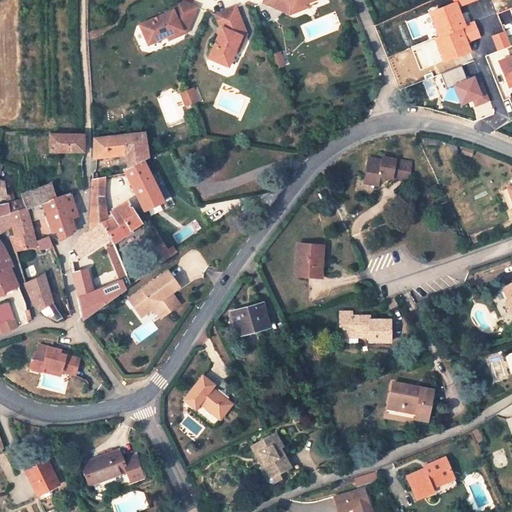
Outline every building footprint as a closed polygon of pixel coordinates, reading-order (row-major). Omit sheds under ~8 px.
[(187,32),(197,7),(180,0),(176,0),(174,11),(175,13),(170,15),(169,12),(140,24),(148,43),(167,36),(182,30),(187,32)] [(264,0),(264,2),(291,13),(293,7),(307,3),(313,0),(264,0)] [(452,0),(453,2),(428,12),(438,37),(466,25),(459,7),(476,0),(452,0)] [(293,7),(291,13),(308,7),(307,3),(293,7)] [(247,34),(236,6),(216,14),(221,27),(224,28),(223,33),(220,32),(209,57),(230,66),(236,50),(242,36),(247,34)] [(438,37),(433,38),(443,63),(471,51),(468,43),(481,38),(475,22),(466,25),(438,37)] [(182,30),(167,36),(168,39),(187,32),(182,30)] [(239,52),(247,34),(242,36),(236,50),(239,52)] [(279,68),(286,65),(281,52),(274,54),(279,68)] [(511,56),(497,62),(508,87),(511,85),(511,56)] [(467,79),(461,67),(442,75),(448,87),(454,85),(462,105),(473,101),(476,107),(490,101),(485,88),(481,90),(475,76),(467,79)] [(192,88),(181,92),(186,104),(197,100),(192,88)] [(93,157),(127,154),(128,167),(143,161),(148,158),(144,133),(94,139),(93,157)] [(50,135),(50,152),(83,152),(83,135),(50,135)] [(383,160),(369,158),(365,182),(380,185),(382,175),(409,180),(412,161),(384,157),(383,160)] [(124,171),(143,211),(153,207),(163,202),(143,161),(128,167),(122,169),(124,171)] [(101,223),(108,220),(104,197),(105,177),(105,176),(92,178),(91,204),(91,229),(101,223)] [(54,198),(51,184),(32,191),(36,204),(42,202),(54,198)] [(36,204),(32,191),(21,194),(22,199),(25,208),(29,207),(36,204)] [(57,231),(57,232),(59,239),(68,236),(70,235),(70,234),(69,231),(74,228),(71,218),(76,215),(69,195),(54,198),(42,202),(47,215),(50,224),(52,223),(54,230),(54,231),(56,231),(57,231)] [(41,262),(44,262),(37,241),(25,208),(22,199),(0,203),(0,232),(0,234),(13,226),(15,235),(10,236),(18,261),(41,262)] [(33,219),(47,215),(42,202),(36,204),(29,207),(33,219)] [(140,222),(127,202),(110,213),(113,218),(108,220),(101,223),(91,229),(78,238),(74,247),(78,256),(79,257),(83,255),(112,236),(115,241),(127,234),(123,229),(130,224),(132,228),(140,222)] [(163,202),(153,207),(155,212),(167,207),(166,205),(165,205),(163,202)] [(123,229),(127,234),(133,230),(132,228),(130,224),(123,229)] [(44,262),(50,262),(58,258),(49,242),(48,237),(37,241),(44,262)] [(323,245),(299,243),(297,274),(308,275),(309,273),(321,274),(323,245)] [(0,295),(6,294),(4,291),(15,285),(7,267),(11,265),(7,256),(5,251),(1,246),(0,246),(0,295)] [(93,293),(83,255),(79,257),(78,256),(71,261),(78,298),(93,293)] [(62,318),(51,302),(41,262),(18,261),(22,274),(27,288),(34,304),(36,308),(41,313),(48,318),(56,321),(62,318)] [(124,266),(118,269),(121,277),(128,275),(124,266)] [(152,310),(155,311),(161,319),(174,311),(173,310),(179,305),(171,294),(180,289),(168,272),(133,297),(138,305),(134,308),(141,318),(152,310)] [(93,293),(78,298),(81,311),(83,320),(125,290),(122,281),(93,293)] [(4,291),(6,294),(19,288),(17,284),(15,285),(4,291)] [(138,305),(133,297),(129,300),(134,308),(138,305)] [(0,324),(13,320),(7,303),(0,305),(0,324)] [(263,304),(232,311),(239,334),(269,325),(263,304)] [(25,322),(32,317),(26,308),(19,313),(25,322)] [(354,310),(341,311),(341,331),(359,331),(359,336),(370,336),(370,349),(392,349),(391,326),(372,326),(372,319),(354,319),(354,314),(354,310)] [(15,327),(13,320),(0,324),(0,327),(2,332),(15,327)] [(61,349),(39,343),(37,354),(34,353),(34,352),(33,352),(33,353),(33,352),(33,353),(29,367),(43,370),(44,366),(71,373),(75,358),(68,356),(60,354),(61,349)] [(201,403),(221,418),(232,403),(212,387),(214,384),(203,375),(185,400),(196,408),(201,403)] [(434,390),(394,381),(390,402),(418,408),(417,413),(416,418),(428,421),(434,390)] [(418,408),(390,402),(389,407),(417,413),(418,408)] [(276,433),(252,445),(257,454),(259,453),(265,465),(261,467),(268,481),(272,481),(275,481),(282,477),(280,473),(292,466),(287,457),(285,457),(280,448),(283,446),(276,433)] [(119,449),(81,463),(89,484),(126,470),(131,481),(143,477),(135,455),(123,460),(119,449)] [(431,468),(410,477),(421,502),(438,494),(439,497),(462,486),(447,457),(429,465),(431,468)] [(45,458),(25,468),(40,500),(52,494),(50,488),(58,484),(45,458)] [(358,486),(368,482),(366,475),(356,479),(358,486)] [(371,511),(365,488),(335,497),(339,511),(354,507),(355,511),(371,511)]
